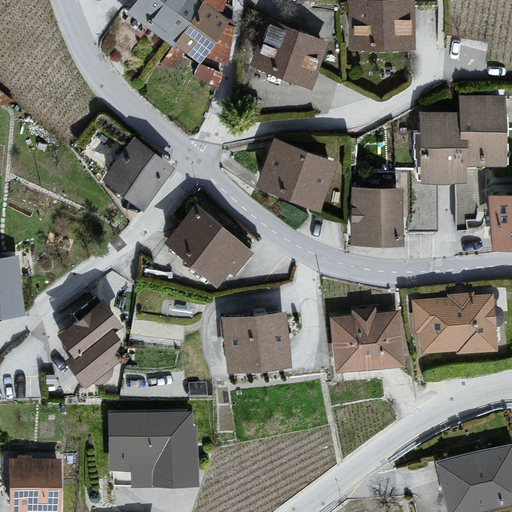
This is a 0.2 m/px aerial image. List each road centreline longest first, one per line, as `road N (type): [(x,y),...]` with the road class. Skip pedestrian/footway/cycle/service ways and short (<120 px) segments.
road 1 (residential): [(511,264),(412,271),(294,253),(238,225),(198,184)]
road 2 (residential): [(0,343),(155,228),(198,184)]
road 3 (residential): [(301,511),(412,427),(464,397),(511,386)]
road 4 (residential): [(198,184),(96,79),(56,0)]
